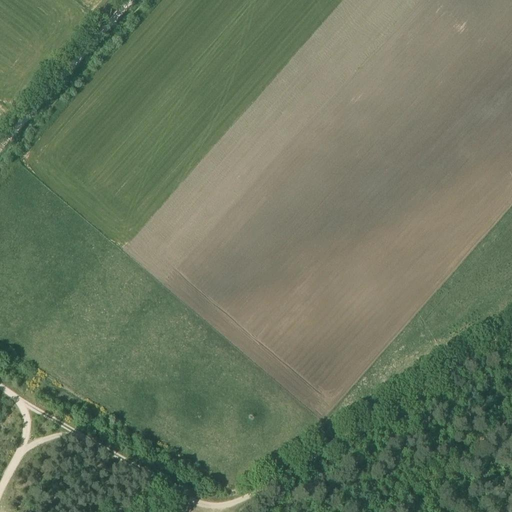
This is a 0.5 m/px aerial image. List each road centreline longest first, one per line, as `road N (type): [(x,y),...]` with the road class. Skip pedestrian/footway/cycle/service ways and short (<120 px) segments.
road 1 (track): [(511,332),(232,511)]
road 2 (track): [(0,159),(135,0)]
road 3 (track): [(199,511),(75,436)]
